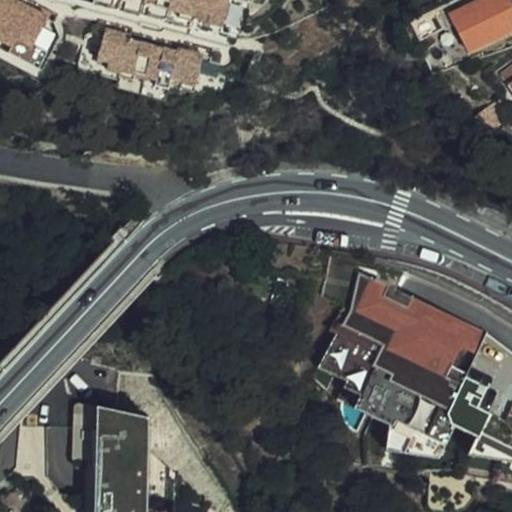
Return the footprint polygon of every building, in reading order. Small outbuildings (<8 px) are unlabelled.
[(0,0),(0,38),(19,49),(21,49),(25,41),(41,49),(55,20),(63,24),(71,9),(54,0),(96,0),(96,5),(99,9),(98,13),(107,14),(104,32),(112,34),(105,65),(116,67),(130,71),(129,76),(142,79),(165,83),(179,86),(180,83),(191,84),(192,82),(205,84),(211,59),(218,60),(218,64),(224,65),(227,51),(229,17),(248,0),(0,0)] [(242,46),(246,42),(255,0),(248,0),(229,17),(227,51),(224,65),(225,65),(229,65),(232,65),(235,64),(239,58),(242,46)] [(511,30),(511,5),(509,0),(482,0),(451,16),(469,52),(511,30)] [(444,31),(435,14),(413,25),(422,42),(444,31)] [(21,49),(19,49),(16,56),(46,71),(55,56),(41,49),(25,41),(21,49)] [(116,67),(115,73),(129,76),(130,71),(116,67)] [(189,90),(202,94),(205,84),(192,82),(191,84),(189,90)] [(493,106),(477,120),(493,127),(505,119),(493,106)] [(511,317),(482,301),(447,283),(423,274),(389,263),(365,259),(352,314),(316,374),(332,389),(339,374),(351,380),(348,385),(364,394),(358,406),(393,424),(396,425),(399,420),(448,444),(458,425),(483,437),(484,434),(511,447),(511,317)] [(364,394),(348,385),(342,398),(358,406),(364,394)] [(151,511),(154,420),(99,408),(96,511),(151,511)] [(396,425),(393,424),(389,449),(442,457),(448,444),(399,420),(396,425)] [(511,447),(484,434),(475,454),(511,459),(511,447)]
